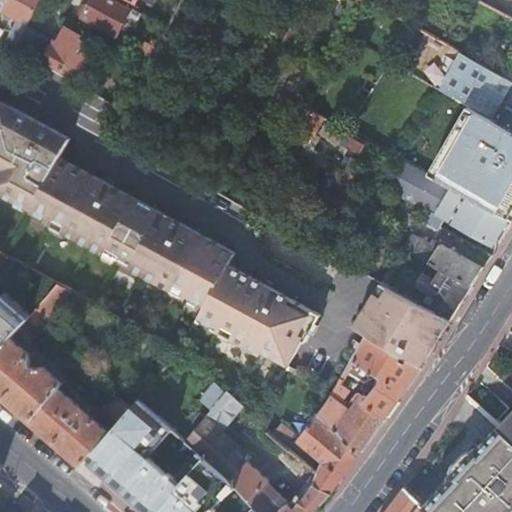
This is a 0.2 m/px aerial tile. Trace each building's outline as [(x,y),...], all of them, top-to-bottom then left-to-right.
[(41,0),(7,0),(1,11),(17,19),(10,33),(0,28),(0,40),(15,49),(41,0)] [(115,40),(131,10),(112,0),(93,0),(81,22),(115,40)] [(117,0),(133,8),(136,3),(131,0),(117,0)] [(169,28),(176,14),(169,10),(162,24),(169,28)] [(67,29),(59,43),(56,48),(52,46),(43,61),(79,80),(98,46),(67,29)] [(294,32),(288,29),(279,46),(285,49),(294,32)] [(511,81),(501,75),(462,54),(456,63),(458,64),(442,90),(454,97),(457,93),(493,115),(493,120),(511,130),(511,81)] [(511,81),(511,66),(508,64),(501,75),(511,81)] [(317,115),(337,78),(326,72),(307,109),(317,115)] [(91,245),(102,251),(131,267),(142,273),(140,276),(183,301),(185,297),(204,308),(202,311),(197,320),(198,321),(212,329),(210,333),(258,359),(260,356),(285,370),(299,345),(303,347),(318,320),(227,268),(234,256),(59,159),(69,140),(0,100),(0,194),(28,210),(48,221),(46,225),(89,248),(91,245)] [(460,124),(468,128),(478,111),(470,106),(460,124)] [(317,115),(307,109),(306,108),(288,142),(299,148),(303,142),(309,146),(324,118),(317,115)] [(511,130),(493,120),(478,111),(468,128),(460,124),(443,152),(451,156),(437,181),(465,197),(511,223),(511,222),(511,130)] [(319,151),(309,146),(303,142),(299,148),(305,156),(314,161),(319,151)] [(451,156),(443,152),(429,176),(432,177),(437,181),(451,156)] [(496,249),(511,223),(484,208),(465,197),(437,181),(428,176),(426,174),(406,163),(391,191),(426,211),(444,221),(496,249)] [(26,214),(46,225),(48,221),(28,210),(26,214)] [(444,221),(426,211),(421,218),(420,221),(438,231),(444,221)] [(472,286),(484,269),(435,241),(432,246),(411,235),(403,248),(442,270),(472,286)] [(0,254),(2,253),(0,251),(0,352),(12,339),(28,320),(33,315),(6,292),(0,299),(0,254)] [(131,267),(102,251),(100,255),(129,271),(131,267)] [(452,319),(472,286),(442,270),(436,281),(424,273),(417,284),(429,291),(422,303),(452,319)] [(422,303),(384,282),(370,307),(356,330),(369,338),(422,369),(438,342),(452,319),(422,303)] [(40,329),(74,291),(60,284),(33,315),(28,320),(40,329)] [(183,301),(202,311),(204,308),(185,297),(183,301)] [(195,324),(210,333),(212,329),(198,321),(197,320),(195,324)] [(401,401),(422,369),(369,338),(366,341),(355,361),(385,379),(373,395),(368,391),(352,412),(344,406),(356,389),(352,386),(357,378),(348,372),(321,415),(359,457),(386,418),(387,419),(399,401),(401,401)] [(31,356),(12,339),(0,352),(0,392),(62,446),(83,465),(99,447),(110,434),(60,389),(64,385),(44,367),(35,369),(31,365),(31,356)] [(317,511),(331,495),(339,485),(322,471),(320,475),(318,474),(303,500),(301,500),(294,508),(250,461),(253,457),(223,431),(244,406),(218,383),(201,402),(212,410),(188,442),(233,482),(261,511),(317,511)] [(110,412),(120,422),(132,408),(121,398),(110,412)] [(99,447),(89,458),(150,511),(261,511),(233,482),(188,442),(177,432),(161,418),(160,417),(140,399),(132,408),(120,422),(110,434),(99,447)] [(164,412),(160,417),(161,418),(177,432),(181,427),(164,412)] [(359,457),(321,415),(320,414),(298,441),(323,463),(320,470),(322,471),(339,485),(359,457)] [(511,414),(500,427),(504,431),(511,423),(511,414)] [(274,434),(285,444),(295,433),(283,423),(274,434)] [(511,511),(511,438),(504,431),(500,427),(480,448),(479,447),(447,480),(449,482),(426,507),(431,511),(511,511)] [(420,502),(426,507),(449,482),(447,480),(479,447),(475,443),(420,502)] [(431,511),(426,507),(420,502),(406,488),(387,511),(431,511)]
